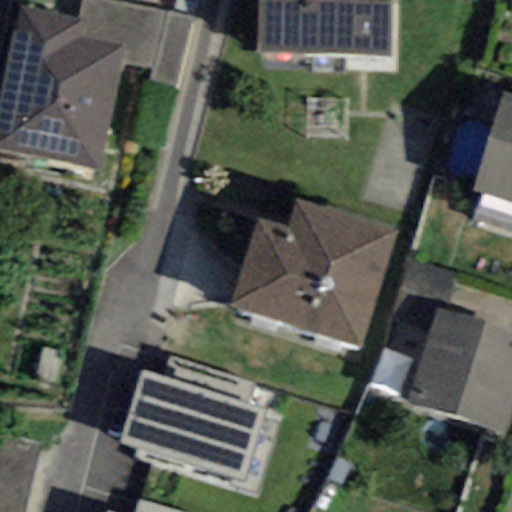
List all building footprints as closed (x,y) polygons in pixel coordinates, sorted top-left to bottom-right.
[(168,12),(107,0),(81,0),(78,20),(85,21),(82,38),(126,47),(122,64),(151,70),(155,71),(168,12)] [(257,0),(257,53),(389,57),(390,0),(257,0)] [(0,91),(0,149),(101,170),(122,64),(126,47),(82,38),(85,21),(78,20),(17,8),(0,91)] [(195,18),(168,12),(155,71),(151,70),(148,82),(179,88),(195,18)] [(511,98),(500,95),(471,191),(511,203),(511,98)] [(362,348),(397,230),(296,200),(288,228),(258,219),(231,308),(362,348)] [(443,312),(455,274),(408,259),(387,324),(427,337),(435,310),(443,312)] [(506,433),(511,412),(511,330),(443,312),(435,310),(427,337),(408,407),(506,433)] [(163,377),(247,403),(254,382),(170,356),(163,377)] [(163,377),(143,370),(120,442),(242,480),(265,409),(247,403),(163,377)] [(0,511),(23,511),(40,444),(0,434),(0,511)] [(180,511),(138,500),(134,511),(111,511),(106,511),(105,511),(180,511)]
